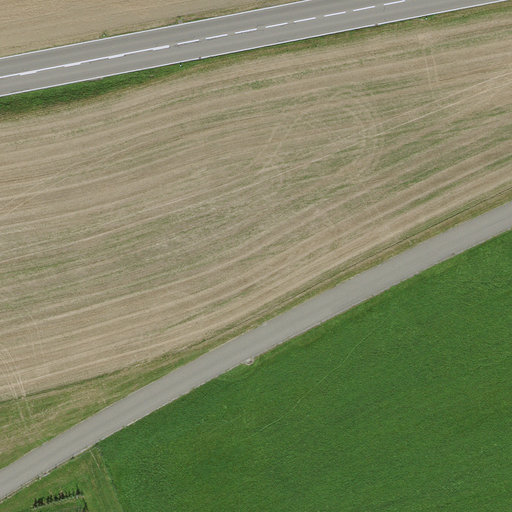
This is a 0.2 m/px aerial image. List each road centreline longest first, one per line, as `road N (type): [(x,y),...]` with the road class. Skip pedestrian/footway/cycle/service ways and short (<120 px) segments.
road 1 (unclassified): [(511,219),(353,291),(0,490)]
road 2 (primary): [(0,80),(420,0)]
